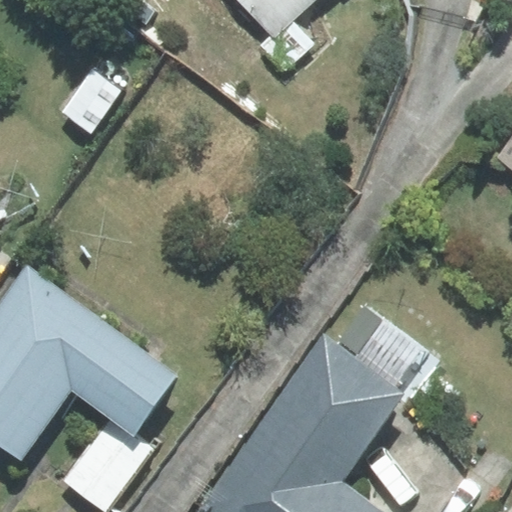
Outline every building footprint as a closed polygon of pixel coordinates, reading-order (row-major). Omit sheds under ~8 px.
[(255,0),(287,37),(329,0),(255,0)] [(137,89),(108,68),(75,113),(104,134),(137,89)] [(0,275),(9,263),(0,256),(0,275)] [(46,258),(0,322),(0,430),(41,460),(47,452),(93,387),(158,433),(203,370),(46,258)] [(347,329),(213,511),(413,511),(367,478),(431,390),(347,329)] [(165,447),(120,415),(73,478),(118,511),(165,447)] [(196,511),(215,488),(189,469),(156,511),(196,511)]
